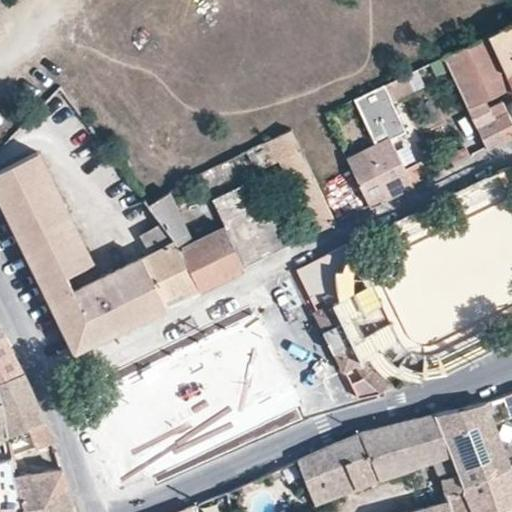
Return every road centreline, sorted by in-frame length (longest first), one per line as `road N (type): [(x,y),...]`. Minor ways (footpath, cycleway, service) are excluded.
road 1 (residential): [(46,380),(511,148)]
road 2 (residential): [(511,366),(325,426),(121,511)]
road 3 (residential): [(46,380),(91,511)]
